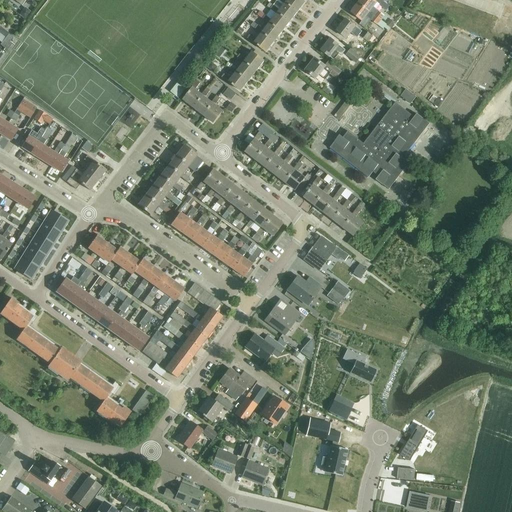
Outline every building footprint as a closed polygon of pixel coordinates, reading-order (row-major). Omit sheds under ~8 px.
[(286,0),(285,1),(297,10),(305,1),(302,0),(286,0)] [(374,0),(360,0),(358,3),(369,12),(374,15),(377,11),(373,7),(377,2),(374,0)] [(270,9),(276,14),(278,11),(290,20),(297,10),(285,1),(283,4),(279,10),(270,3),(267,6),(270,9)] [(369,12),(358,3),(350,12),(362,21),(366,16),(377,24),(381,28),(383,26),(385,27),(386,25),(374,15),(369,12)] [(25,8),(22,12),(28,16),(31,12),(25,8)] [(3,13),(5,19),(12,16),(10,10),(3,13)] [(259,17),(268,24),(270,22),(282,30),(290,20),(278,11),(276,14),(271,20),(262,13),(259,17)] [(377,11),(374,15),(386,25),(390,21),(383,16),(377,11)] [(336,30),(346,38),(351,31),(356,35),(359,30),(356,27),(345,19),(336,30)] [(254,28),(260,33),(261,32),(273,41),(282,30),(270,22),(268,24),(263,30),(257,25),(253,22),(251,26),(254,28)] [(240,27),(236,32),(241,35),(244,31),(240,27)] [(361,36),(369,42),(373,36),(365,31),(361,36)] [(261,32),(260,33),(255,40),(249,35),(246,38),(253,44),(254,43),(265,51),(273,41),(261,32)] [(401,35),(397,40),(405,46),(409,41),(401,35)] [(9,42),(5,38),(0,44),(7,50),(12,44),(9,42)] [(341,56),(345,51),(345,50),(330,39),(321,50),(329,57),(330,56),(335,60),(339,55),(340,55),(341,56)] [(346,55),(356,63),(361,57),(350,49),(346,55)] [(236,57),(243,63),(244,61),(257,70),(264,61),(252,51),(245,59),(239,54),(236,57)] [(305,70),(315,78),(318,74),(324,79),(329,73),(335,78),(340,71),(328,62),(325,66),(315,58),(314,58),(312,58),(308,62),(309,64),(305,70)] [(228,68),(235,73),(237,71),(249,80),(257,70),(244,61),(243,63),(238,69),(231,64),(228,68)] [(237,71),(235,73),(230,79),(224,74),(221,77),(228,83),(229,82),(240,91),(249,80),(237,71)] [(183,100),(194,108),(203,96),(201,94),(195,89),(200,83),(196,80),(190,87),(192,88),(183,100)] [(15,98),(20,84),(15,82),(10,97),(15,98)] [(178,83),(170,92),(178,98),(186,89),(178,83)] [(322,90),(328,95),(330,93),(328,91),(327,88),(325,85),(322,90)] [(194,108),(204,116),(213,104),(211,102),(205,97),(210,91),(206,88),(201,94),(203,96),(194,108)] [(400,96),(410,104),(416,97),(405,89),(400,96)] [(293,119),(305,111),(292,91),(276,101),(286,115),(289,112),(293,119)] [(330,148),(368,178),(372,172),(378,176),(376,179),(388,189),(411,160),(405,155),(429,124),(417,114),(414,117),(395,102),(396,101),(383,92),(381,95),(393,105),(363,143),(347,131),(342,137),(339,135),(330,148)] [(345,116),(359,101),(351,94),(337,109),(345,116)] [(213,104),(204,116),(213,123),(223,111),(215,105),(220,98),(216,95),(211,102),(213,104)] [(326,104),(334,102),(333,95),(324,97),(326,104)] [(14,113),(11,119),(15,122),(21,112),(30,117),(36,108),(22,100),(14,113)] [(231,103),(226,108),(232,113),(236,107),(231,103)] [(30,132),(31,132),(32,132),(33,131),(38,123),(41,117),(44,114),(39,110),(27,130),(30,132)] [(111,127),(117,133),(129,122),(123,116),(111,127)] [(52,121),(47,128),(51,130),(55,123),(52,121)] [(7,123),(1,135),(11,140),(17,130),(7,123)] [(30,153),(41,160),(47,149),(42,146),(52,131),(51,130),(47,128),(47,127),(44,131),(30,153)] [(27,136),(20,147),(30,153),(44,131),(40,129),(37,134),(33,131),(32,132),(31,132),(30,132),(27,136)] [(246,152),(256,160),(265,147),(264,146),(257,141),(262,134),(259,131),(253,139),(255,140),(246,152)] [(70,134),(67,140),(72,143),(75,138),(70,134)] [(256,160),(265,167),(275,155),(274,154),(273,153),(267,149),(273,142),(275,144),(279,138),(273,134),(269,139),(264,146),(265,147),(256,160)] [(86,141),(81,148),(88,153),(93,146),(86,141)] [(41,160),(51,166),(57,155),(60,150),(65,153),(68,148),(59,142),(53,152),(47,149),(41,160)] [(265,167),(276,175),(285,163),(283,161),(277,156),(282,149),(286,145),(283,142),(274,154),(275,155),(265,167)] [(183,145),(176,154),(189,164),(187,166),(194,172),(195,171),(201,175),(207,167),(202,162),(202,161),(195,155),(196,155),(183,145)] [(176,154),(169,164),(181,174),(179,176),(187,182),(189,179),(182,173),(187,166),(189,164),(176,154)] [(276,175),(285,183),(295,170),(293,168),(287,164),(292,157),(289,154),(283,161),(285,163),(276,175)] [(57,155),(51,166),(61,172),(67,161),(57,155)] [(89,165),(85,170),(97,180),(105,170),(95,162),(86,155),(83,160),(89,165)] [(295,170),(285,183),(295,190),(297,187),(301,190),(308,181),(304,178),(304,177),(297,171),(302,164),(298,161),(293,168),(295,170)] [(169,164),(160,175),(173,185),(172,186),(179,192),(182,188),(174,183),(179,177),(179,176),(181,174),(169,164)] [(97,180),(85,170),(80,176),(74,172),(76,169),(72,166),(62,179),(75,189),(80,183),(89,190),(97,180)] [(205,184),(211,188),(213,190),(223,177),(212,169),(203,181),(201,180),(196,187),(200,190),(205,184)] [(160,175),(153,184),(166,194),(164,196),(171,202),(174,198),(167,192),(172,186),(173,185),(160,175)] [(0,176),(0,191),(5,195),(12,183),(1,176),(0,176)] [(215,191),(221,196),(223,198),(233,185),(223,177),(213,190),(211,188),(206,195),(204,198),(201,202),(205,204),(215,191)] [(304,197),(315,206),(324,193),(322,191),(316,186),(321,179),(318,177),(313,185),(304,197)] [(5,195),(16,202),(24,190),(12,183),(5,195)] [(153,184),(145,195),(158,204),(156,206),(164,212),(166,208),(159,202),(164,196),(166,194),(153,184)] [(315,206),(325,213),(334,201),(332,199),(326,194),(331,187),(328,184),(322,191),(324,193),(315,206)] [(225,199),(231,204),(233,205),(243,193),(233,185),(223,198),(221,196),(211,209),(215,212),(225,199)] [(325,213),(335,221),(344,209),(342,206),(336,202),(345,190),(341,187),(332,199),(334,201),(325,213)] [(24,190),(16,202),(28,209),(35,198),(24,190)] [(221,216),(231,224),(234,220),(228,215),(234,207),(241,212),(242,213),(253,200),(243,193),(233,205),(231,204),(221,216)] [(335,221),(344,229),(354,216),(352,214),(345,209),(351,202),(355,197),(352,194),(347,199),(342,206),(344,209),(335,221)] [(158,204),(145,195),(138,205),(150,214),(149,216),(156,221),(159,217),(152,212),(156,206),(158,204)] [(189,196),(185,201),(189,205),(194,199),(189,196)] [(174,198),(171,202),(177,206),(180,203),(174,198)] [(244,214),(250,219),(252,221),(263,208),(253,200),(242,213),(241,212),(234,220),(231,224),(235,227),(244,214)] [(354,216),(344,229),(353,236),(363,223),(355,217),(361,210),(365,205),(361,202),(357,207),(352,214),(354,216)] [(170,224),(181,232),(189,220),(197,210),(192,207),(185,217),(179,213),(170,224)] [(166,208),(164,212),(170,216),(173,213),(166,208)] [(254,222),(260,227),(262,228),(273,216),(263,208),(252,221),(250,219),(245,226),(249,229),(254,222)] [(0,215),(6,219),(9,215),(0,209),(0,215)] [(51,210),(44,222),(61,233),(68,221),(51,210)] [(181,232),(192,239),(200,227),(207,217),(203,214),(195,224),(189,220),(181,232)] [(9,215),(6,219),(17,226),(20,222),(9,215)] [(262,228),(260,227),(255,233),(251,239),(257,243),(261,238),(259,236),(264,229),(272,236),(282,223),(273,216),(262,228)] [(192,239),(202,247),(210,235),(217,224),(213,221),(206,231),(200,227),(192,239)] [(44,222),(37,234),(53,244),(61,233),(44,222)] [(202,247),(212,254),(220,242),(228,232),(223,229),(216,239),(210,235),(202,247)] [(1,236),(0,238),(0,259),(1,260),(12,244),(6,240),(4,239),(6,236),(7,237),(10,234),(5,231),(1,236)] [(37,234),(29,246),(46,256),(53,244),(37,234)] [(88,248),(98,255),(106,243),(96,236),(88,248)] [(212,254),(223,261),(231,249),(238,239),(234,236),(226,246),(220,242),(212,254)] [(341,250),(336,246),(335,247),(321,237),(305,260),(319,270),(331,254),(339,260),(340,259),(341,258),(345,261),(349,256),(345,252),(344,253),(341,250)] [(98,255),(108,262),(117,251),(106,243),(98,255)] [(223,261),(233,269),(241,257),(248,247),(244,244),(237,253),(231,249),(223,261)] [(29,246),(22,257),(38,268),(46,256),(29,246)] [(241,257),(233,269),(243,276),(247,279),(254,270),(250,267),(252,264),(251,264),(261,250),(257,247),(247,261),(241,257)] [(120,266),(121,267),(129,255),(119,248),(117,251),(108,262),(108,263),(111,260),(120,266)] [(121,267),(131,274),(139,262),(129,255),(121,267)] [(22,257),(14,269),(31,280),(38,268),(22,257)] [(134,271),(144,278),(152,266),(142,259),(140,262),(139,262),(131,274),(134,271)] [(91,265),(96,269),(99,264),(94,260),(91,265)] [(148,281),(154,285),(163,273),(152,266),(144,278),(134,292),(126,286),(123,289),(132,295),(136,298),(148,281)] [(66,299),(77,307),(86,294),(81,291),(85,285),(83,284),(92,271),(87,268),(78,280),(80,282),(76,287),(75,286),(66,299)] [(109,272),(104,268),(101,273),(105,276),(109,272)] [(118,272),(114,277),(118,280),(122,275),(118,272)] [(157,303),(173,281),(163,273),(154,285),(142,302),(147,305),(158,289),(164,293),(157,303)] [(99,278),(95,283),(100,287),(104,282),(99,278)] [(288,290),(307,304),(320,286),(309,278),(305,284),(296,278),(288,290)] [(56,292),(66,299),(75,286),(65,279),(56,292)] [(237,291),(242,283),(238,280),(232,288),(237,291)] [(173,281),(157,303),(162,306),(169,296),(175,301),(184,289),(173,281)] [(98,295),(103,298),(112,286),(107,282),(98,295)] [(338,282),(332,288),(344,297),(344,298),(350,290),(338,282)] [(194,283),(187,292),(192,296),(199,286),(194,283)] [(199,286),(192,296),(196,300),(204,290),(199,286)] [(344,297),(332,288),(327,296),(338,304),(344,297)] [(204,290),(196,300),(202,304),(210,294),(204,290)] [(77,307),(87,314),(96,301),(86,294),(77,307)] [(210,294),(202,304),(206,307),(207,305),(209,307),(215,298),(210,294)] [(127,297),(118,310),(120,311),(129,299),(127,297)] [(215,298),(209,307),(215,311),(221,302),(215,298)] [(0,313),(0,314),(11,322),(20,309),(16,306),(17,304),(10,299),(0,313)] [(129,299),(120,311),(123,313),(132,300),(129,299)] [(265,320),(283,335),(299,314),(280,299),(265,320)] [(87,314),(97,321),(106,309),(96,301),(87,314)] [(195,328),(207,337),(214,326),(202,318),(184,304),(180,301),(178,304),(177,306),(199,322),(195,328)] [(202,318),(214,326),(222,316),(215,311),(209,307),(208,306),(205,310),(207,312),(202,318)] [(29,311),(36,317),(39,313),(31,308),(29,311)] [(11,322),(22,330),(25,327),(29,321),(32,317),(20,309),(11,322)] [(106,309),(97,321),(108,329),(117,316),(106,309)] [(117,316),(108,329),(118,336),(127,323),(122,319),(125,315),(123,313),(120,311),(117,316)] [(138,324),(144,328),(153,315),(147,311),(138,324)] [(187,338),(199,347),(207,337),(195,328),(185,321),(173,312),(170,317),(182,325),(191,332),(187,338)] [(162,335),(191,357),(199,347),(187,338),(166,322),(163,327),(184,343),(180,348),(162,335)] [(118,336),(128,343),(138,330),(127,323),(118,336)] [(22,330),(16,340),(27,348),(36,335),(25,327),(22,330)] [(138,330),(128,343),(139,351),(148,338),(138,330)] [(27,348),(39,356),(48,343),(36,335),(27,348)] [(177,353),(172,359),(184,367),(186,364),(191,357),(162,335),(159,339),(177,353)] [(245,347),(264,361),(273,349),(279,354),(284,348),(267,336),(262,343),(253,336),(245,347)] [(141,352),(147,356),(154,346),(149,342),(141,352)] [(48,343),(39,356),(50,364),(59,351),(48,343)] [(147,356),(152,360),(160,350),(154,346),(147,356)] [(300,353),(312,362),(313,355),(304,348),(300,353)] [(158,364),(162,359),(165,354),(161,350),(160,350),(152,360),(156,363),(158,364)] [(347,350),(343,359),(354,364),(350,373),(370,383),(376,370),(363,364),(365,359),(347,350)] [(48,367),(67,381),(69,378),(78,364),(59,351),(50,364),(48,367)] [(292,354),(302,362),(304,358),(295,351),(292,354)] [(165,354),(162,359),(169,363),(168,364),(164,369),(176,378),(184,367),(172,359),(165,354)] [(69,378),(80,386),(90,372),(78,364),(69,378)] [(219,382),(239,396),(246,386),(249,388),(255,380),(243,372),(239,377),(229,369),(219,382)] [(80,386),(92,394),(101,380),(90,372),(80,386)] [(92,394),(103,402),(106,398),(110,392),(112,388),(101,380),(92,394)] [(145,391),(131,410),(140,416),(153,397),(145,391)] [(295,393),(292,396),(300,405),(304,401),(295,393)] [(197,412),(211,422),(222,407),(229,412),(233,406),(218,394),(214,400),(209,396),(197,412)] [(272,396),(260,414),(275,424),(288,407),(272,396)] [(245,397),(233,415),(244,423),(257,405),(245,397)] [(96,412),(108,420),(117,406),(106,398),(103,402),(96,412)] [(333,400),(328,411),(346,419),(351,409),(333,400)] [(108,420),(119,428),(130,412),(123,407),(121,409),(117,406),(108,420)] [(331,446),(337,447),(340,433),(328,430),(329,423),(310,419),(306,436),(332,441),(331,446)] [(177,439),(189,448),(202,430),(190,421),(177,439)] [(420,423),(411,458),(424,461),(432,425),(420,423)] [(202,433),(212,440),(217,434),(207,427),(202,433)] [(0,455),(1,454),(4,456),(7,451),(9,453),(13,448),(11,447),(14,442),(0,432),(0,455)] [(237,455),(243,458),(248,445),(242,443),(237,455)] [(248,445),(243,458),(249,460),(254,447),(248,445)] [(323,458),(321,466),(325,467),(324,472),(341,476),(347,450),(337,447),(331,446),(330,446),(327,459),(323,458)] [(212,466),(231,473),(236,457),(218,450),(212,466)] [(242,477),(261,485),(268,469),(248,461),(242,477)] [(29,471),(47,484),(59,467),(52,462),(47,468),(43,466),(41,469),(34,464),(29,471)] [(397,479),(414,481),(415,470),(398,468),(397,479)] [(72,500),(84,510),(100,487),(88,478),(72,500)] [(21,483),(16,489),(25,495),(29,489),(21,483)] [(164,496),(196,508),(203,492),(181,484),(177,494),(166,489),(164,496)] [(37,487),(32,495),(40,501),(45,493),(37,487)] [(410,492),(407,508),(426,511),(427,511),(430,496),(410,492)] [(1,510),(3,511),(47,511),(46,511),(32,511),(11,497),(1,510)] [(452,502),(449,511),(457,511),(460,503),(452,502)] [(116,511),(103,503),(101,506),(95,503),(88,511),(116,511)]
